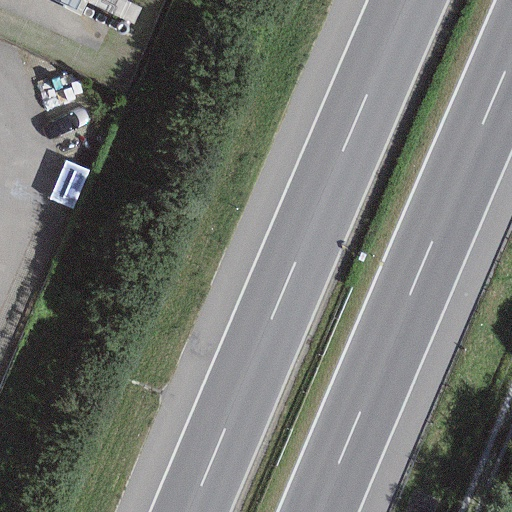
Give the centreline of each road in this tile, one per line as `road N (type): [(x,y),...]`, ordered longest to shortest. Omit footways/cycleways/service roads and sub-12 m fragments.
road 1 (motorway): [(409,0),(191,511)]
road 2 (motorway): [(315,511),(511,48)]
